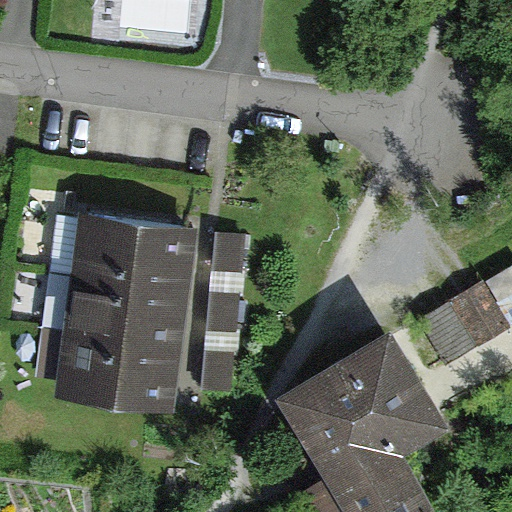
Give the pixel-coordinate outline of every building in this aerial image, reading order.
[(88,222),(81,279),(183,291),(190,235),(88,222)] [(446,361),(511,330),(511,271),(423,313),(446,361)] [(81,279),(74,336),(176,348),(183,291),(81,279)] [(74,336),(67,392),(169,405),(176,348),(74,336)] [(389,343),(289,402),(354,511),(428,511),(395,455),(439,428),(389,343)]
